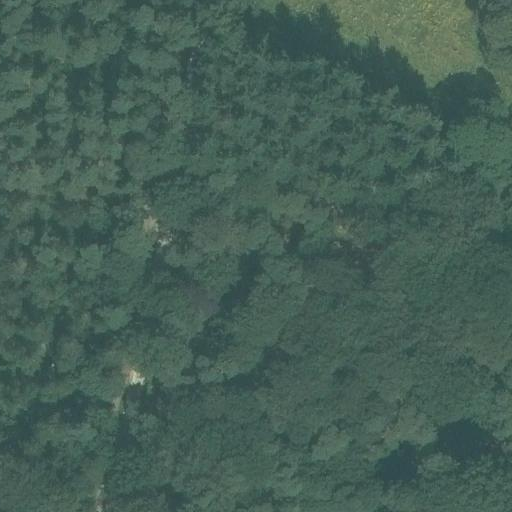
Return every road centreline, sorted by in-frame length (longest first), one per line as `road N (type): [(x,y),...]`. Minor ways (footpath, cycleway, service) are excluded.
road 1 (track): [(198,0),(109,511)]
road 2 (track): [(235,511),(308,393),(410,322),(457,274),(511,164)]
